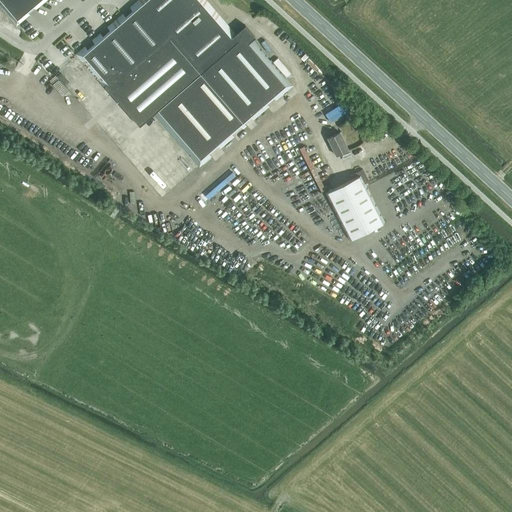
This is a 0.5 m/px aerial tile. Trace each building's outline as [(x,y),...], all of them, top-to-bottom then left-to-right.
[(0,0),(0,5),(12,20),(35,0),(0,0)] [(140,0),(131,9),(132,11),(125,17),(124,15),(108,29),(109,30),(102,36),(101,35),(93,42),(94,43),(87,49),(86,48),(81,52),(76,57),(139,126),(153,114),(200,167),(291,86),(251,39),(255,36),(245,25),(234,35),(229,30),(227,31),(221,24),(223,23),(203,0),(140,0)] [(348,149),(339,132),(328,138),(336,155),(348,149)] [(326,187),(306,143),(301,145),(320,190),(326,187)] [(352,178),(325,192),(349,239),(384,221),(365,182),(369,180),(363,169),(351,175),(352,178)]
